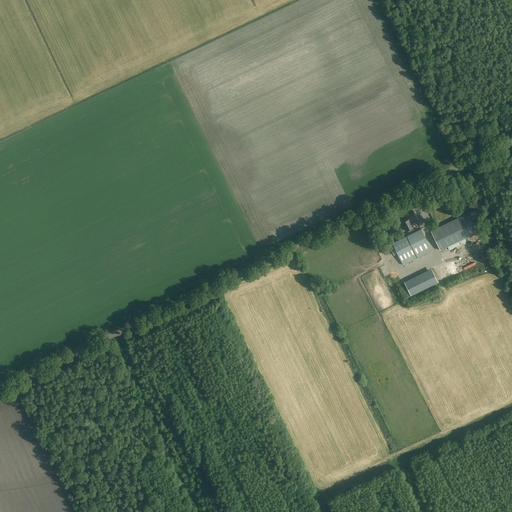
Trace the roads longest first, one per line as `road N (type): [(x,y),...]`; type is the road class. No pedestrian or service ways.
road 1 (unclassified): [(0,389),(511,140)]
road 2 (track): [(116,332),(135,368),(172,385),(196,425),(287,487),(313,494),(428,450)]
